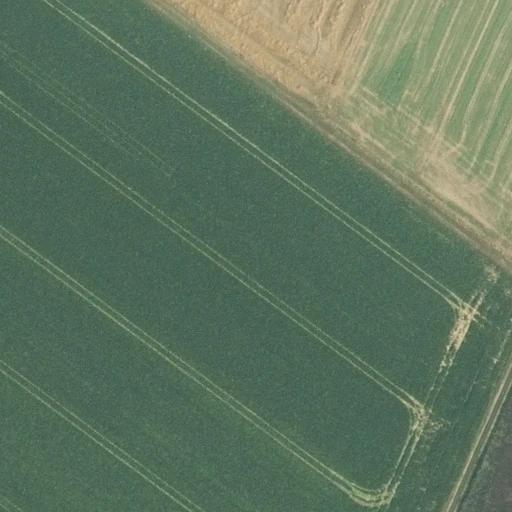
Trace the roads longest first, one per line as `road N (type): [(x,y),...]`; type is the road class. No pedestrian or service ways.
road 1 (track): [(148,0),(511,263)]
road 2 (track): [(511,371),(450,511)]
